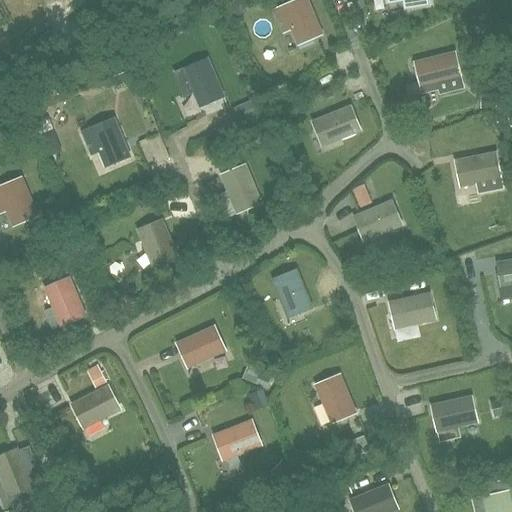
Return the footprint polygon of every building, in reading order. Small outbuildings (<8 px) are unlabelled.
[(321,35),(306,0),(300,0),(282,8),(283,10),(274,14),(282,33),(291,29),(295,40),(309,34),(311,39),(321,35)] [(386,0),(387,5),(404,2),(406,10),(426,7),(424,0),(386,0)] [(423,94),(439,90),(440,94),(460,89),(458,79),(460,79),(454,54),(415,64),(423,94)] [(207,60),(175,74),(184,95),(193,91),(197,102),(211,96),(213,101),(223,97),(207,60)] [(254,97),(234,106),(243,126),(262,117),(254,97)] [(359,131),(350,108),(313,123),(318,137),(323,135),(327,144),(359,131)] [(91,132),(82,136),(90,155),(99,151),(103,162),(117,156),(119,161),(129,157),(114,120),(90,130),(91,132)] [(224,153),(215,156),(222,172),(230,169),(224,153)] [(495,154),(456,162),(458,172),(463,171),(466,186),(477,184),(479,193),(499,189),(497,180),(500,179),(495,154)] [(260,204),(245,166),(222,176),(235,208),(244,205),(246,209),(260,204)] [(37,216),(21,179),(0,188),(0,213),(7,211),(11,221),(25,216),(27,220),(37,216)] [(367,184),(354,187),(358,206),(371,203),(367,184)] [(400,226),(391,202),(354,218),(360,232),(365,230),(369,240),(400,226)] [(177,258),(161,221),(138,232),(152,264),(161,260),(163,264),(177,258)] [(511,261),(497,264),(499,275),(504,274),(506,289),(511,287),(511,261)] [(311,309),(296,272),(273,281),(286,314),(295,310),(297,315),(311,309)] [(84,316),(69,279),(46,289),(59,321),(68,317),(70,322),(84,316)] [(434,320),(429,295),(390,304),(393,319),(398,318),(400,328),(434,320)] [(177,344),(184,358),(188,356),(192,365),(224,351),(214,328),(177,344)] [(98,363),(86,369),(95,386),(107,380),(98,363)] [(355,413),(339,376),(316,387),(330,419),(339,415),(341,419),(355,413)] [(108,387),(72,406),(79,419),(83,417),(88,426),(119,410),(108,387)] [(471,398),(432,407),(435,422),(440,420),(442,430),(476,423),(471,398)] [(260,446),(251,422),(214,437),(219,451),(224,449),(228,458),(260,446)] [(32,487),(17,450),(0,457),(0,475),(7,492),(16,488),(18,493),(32,487)] [(391,511),(397,510),(387,486),(350,501),(354,511),(391,511)] [(511,511),(511,509),(508,493),(484,498),(473,501),(475,511),(511,511)]
